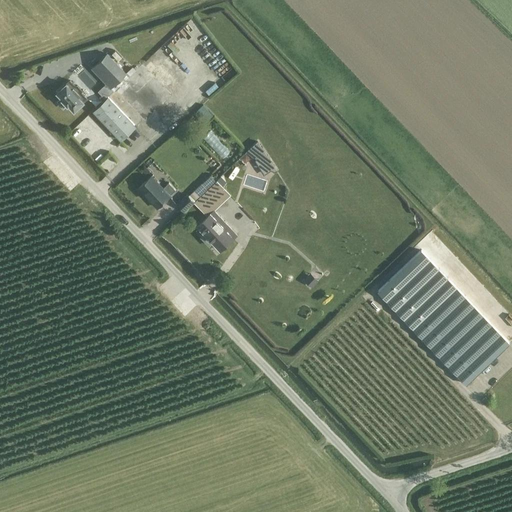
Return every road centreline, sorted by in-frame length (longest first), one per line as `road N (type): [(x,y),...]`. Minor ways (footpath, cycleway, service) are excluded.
road 1 (unclassified): [(386,492),(0,88)]
road 2 (unclassified): [(386,492),(511,448)]
